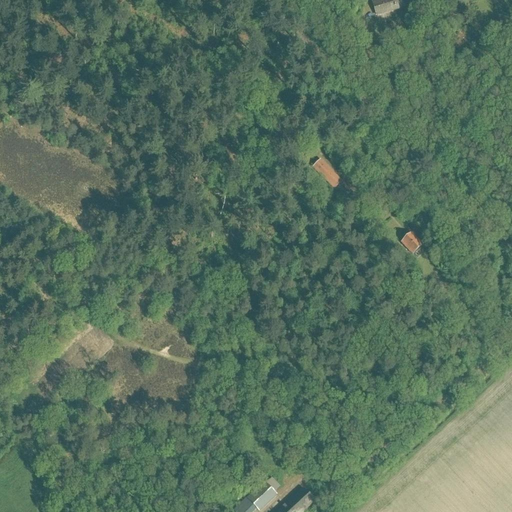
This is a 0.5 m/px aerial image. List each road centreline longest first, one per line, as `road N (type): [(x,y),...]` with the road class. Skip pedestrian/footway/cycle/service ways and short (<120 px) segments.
road 1 (track): [(511,336),(342,482),(304,476)]
road 2 (track): [(433,171),(268,0)]
road 3 (track): [(433,171),(356,239),(354,250),(399,324)]
road 4 (track): [(511,76),(433,171)]
